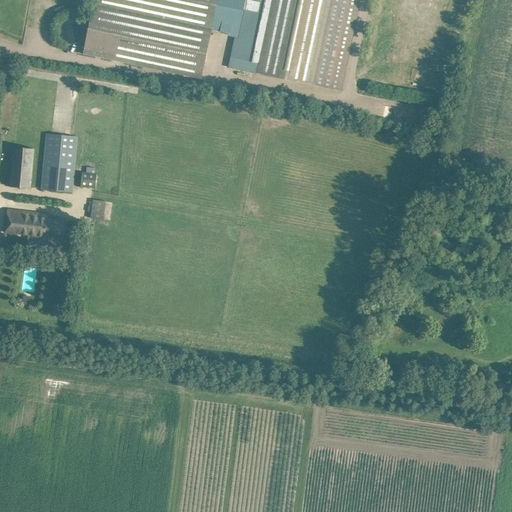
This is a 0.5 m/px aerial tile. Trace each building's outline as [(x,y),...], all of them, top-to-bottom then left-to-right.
[(94,0),(83,54),(202,79),(212,30),(240,36),(247,0),(94,0)] [(247,0),(240,36),(233,69),(251,73),(249,78),(317,93),(318,87),(337,91),(356,0),(247,0)] [(73,193),(78,137),(46,134),(41,190),(73,193)] [(30,189),(34,149),(14,147),(11,187),(30,189)] [(96,188),(97,175),(83,173),(81,187),(96,188)] [(101,190),(100,205),(113,206),(114,191),(101,190)] [(106,213),(107,207),(90,204),(89,211),(106,213)] [(64,240),(67,221),(52,219),(52,216),(8,210),(5,232),(64,240)]
